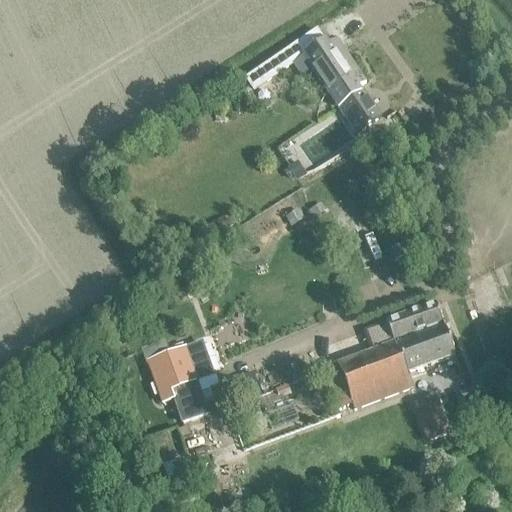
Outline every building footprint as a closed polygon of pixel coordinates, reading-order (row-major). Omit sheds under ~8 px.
[(358,86),(365,81),(336,38),(327,44),(324,40),(302,55),(339,108),(363,92),(358,86)] [(328,208),(351,249),(373,237),(350,196),(328,208)] [(351,407),(352,411),(411,387),(407,376),(454,357),(432,304),(361,333),(369,352),(321,371),(336,413),(351,407)] [(202,343),(169,355),(164,342),(140,352),(153,385),(150,387),(154,398),(158,397),(161,406),(172,402),(181,426),(208,416),(203,402),(212,399),(209,390),(218,386),(202,343)] [(248,398),(250,402),(261,397),(252,374),(230,382),(238,402),(248,398)] [(414,405),(425,443),(448,436),(436,398),(414,405)] [(162,467),(171,492),(192,485),(183,461),(162,467)]
